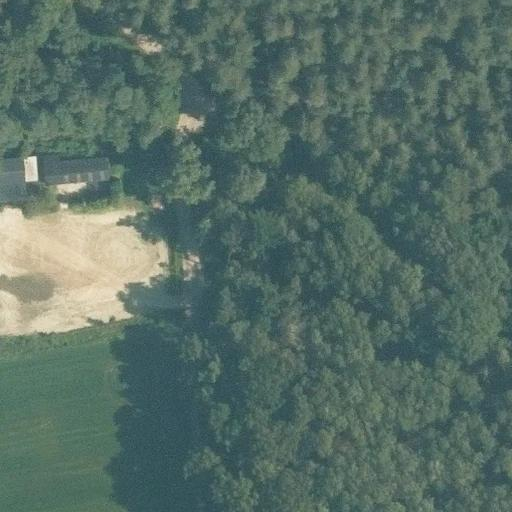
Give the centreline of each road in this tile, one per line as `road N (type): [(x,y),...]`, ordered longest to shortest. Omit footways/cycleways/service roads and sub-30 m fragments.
road 1 (track): [(511,360),(101,0)]
road 2 (track): [(196,511),(178,141),(204,91)]
road 3 (track): [(282,511),(268,148)]
road 4 (track): [(249,132),(244,0)]
